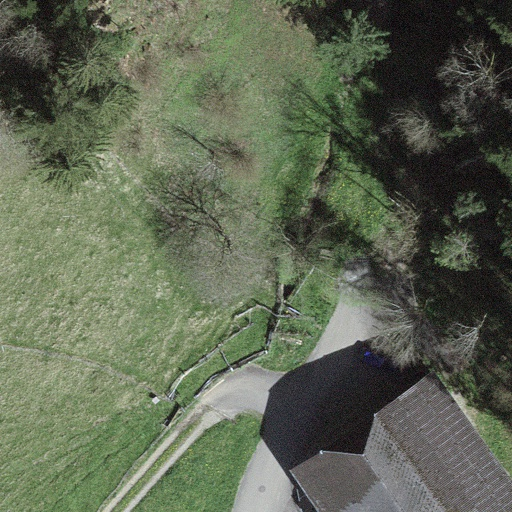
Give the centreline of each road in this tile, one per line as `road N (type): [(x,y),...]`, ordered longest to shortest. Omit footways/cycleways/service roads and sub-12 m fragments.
road 1 (track): [(263,399),(311,363),(350,301),(365,112),(354,0)]
road 2 (track): [(267,414),(254,390),(224,396),(119,511)]
